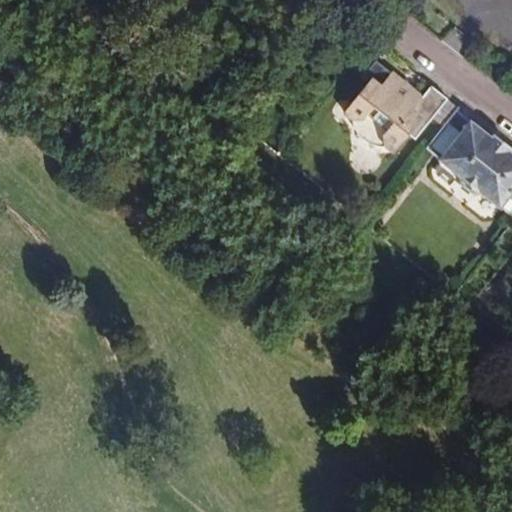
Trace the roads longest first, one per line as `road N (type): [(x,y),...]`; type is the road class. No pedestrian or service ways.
road 1 (track): [(221,511),(163,440),(136,374),(65,251),(0,191)]
road 2 (residential): [(382,16),(511,115)]
